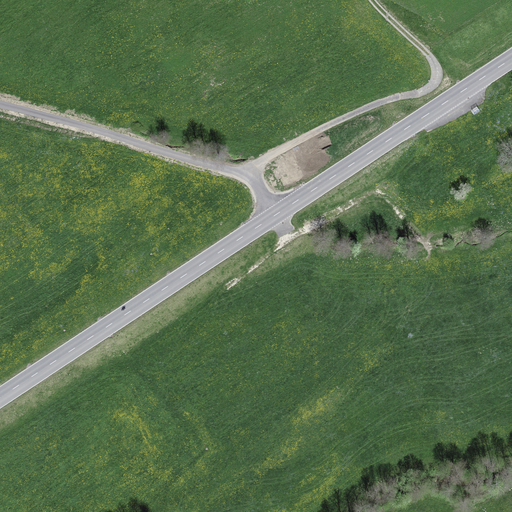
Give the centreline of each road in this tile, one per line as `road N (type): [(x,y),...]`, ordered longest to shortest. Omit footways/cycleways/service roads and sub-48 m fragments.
road 1 (primary): [(276,213),(0,397)]
road 2 (track): [(370,0),(434,61),(431,87),(331,123),(250,172)]
road 3 (unclassified): [(0,103),(250,172),(276,213)]
road 4 (primary): [(511,57),(276,213)]
road 5 (track): [(289,236),(372,193),(389,200),(423,241)]
